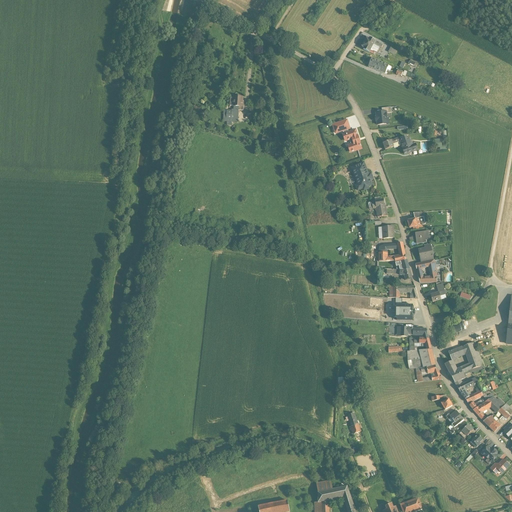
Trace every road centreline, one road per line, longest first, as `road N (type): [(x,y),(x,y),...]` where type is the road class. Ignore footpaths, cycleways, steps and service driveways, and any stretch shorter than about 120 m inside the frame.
road 1 (residential): [(330,79),(357,111),(397,211),(441,369),(511,458)]
road 2 (track): [(488,284),(511,152)]
